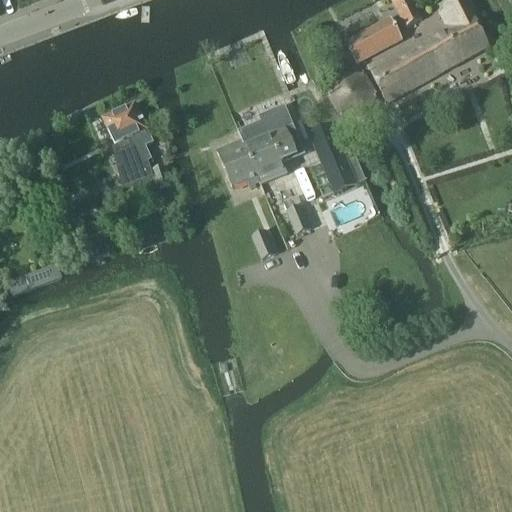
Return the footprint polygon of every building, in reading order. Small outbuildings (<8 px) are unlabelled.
[(387,104),(489,49),(462,0),(461,0),(447,8),(449,11),(441,16),(447,27),(368,70),(387,104)] [(407,30),(422,22),(410,0),(394,0),(391,2),(407,30)] [(358,66),(403,42),(391,20),(346,44),(358,66)] [(146,149),(154,145),(136,106),(119,114),(145,168),(150,165),(153,163),(146,149)] [(264,126),(240,135),(243,143),(261,187),(272,182),(270,177),(285,171),(281,161),(300,153),(283,112),(262,120),(264,126)] [(145,168),(119,114),(102,122),(115,149),(113,150),(123,192),(155,180),(153,173),(150,165),(145,168)] [(331,128),(308,137),(320,165),(328,185),(332,195),(355,186),(351,176),(358,173),(353,160),(345,163),(331,128)] [(250,191),(261,187),(243,143),(216,153),(232,192),(248,185),(250,191)] [(159,191),(171,187),(165,170),(153,173),(155,180),(159,191)] [(88,250),(106,245),(95,205),(76,210),(88,250)] [(297,238),(311,232),(301,208),(287,213),(297,238)] [(262,263),(276,258),(266,233),(252,239),(262,263)] [(9,286),(13,298),(61,280),(57,268),(9,286)]
